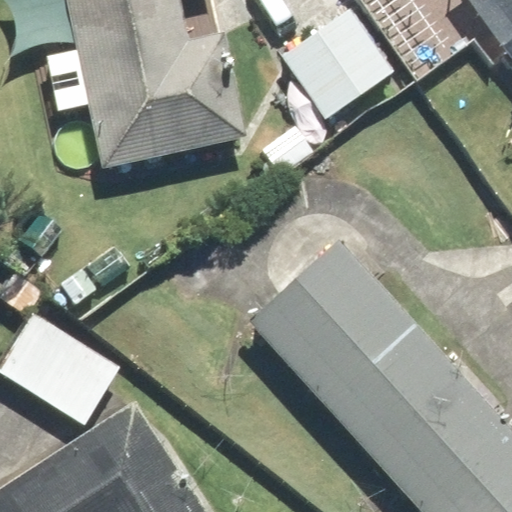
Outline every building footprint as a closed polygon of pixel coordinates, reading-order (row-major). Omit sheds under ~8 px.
[(95,176),(238,146),(216,41),(181,49),(172,4),(192,0),(57,0),(69,58),(39,64),(51,119),(81,112),(95,176)] [(511,87),(510,89),(511,91),(511,0),(453,0),(511,81),(511,87)] [(276,64),(319,127),(388,80),(344,17),(276,64)] [(249,163),(269,191),(317,158),(297,130),(249,163)] [(511,511),(511,448),(331,249),(240,332),(404,511),(511,511)] [(26,321),(0,363),(0,385),(79,433),(115,375),(26,321)] [(190,511),(128,414),(0,494),(0,511),(190,511)]
